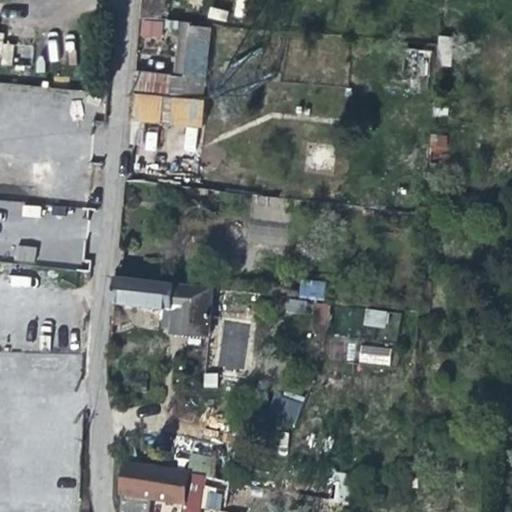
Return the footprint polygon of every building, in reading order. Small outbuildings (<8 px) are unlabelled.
[(166,0),(139,0),(138,18),(164,20),(166,0)] [(140,36),(160,38),(162,22),(142,20),(140,36)] [(201,126),(210,26),(178,23),(174,74),(136,71),(132,120),(201,126)] [(451,66),(452,37),(438,36),(438,65),(451,66)] [(418,62),(432,63),(434,45),(420,44),(418,62)] [(407,122),(404,159),(426,161),(428,124),(407,122)] [(172,153),(197,153),(196,129),(172,130),(172,153)] [(446,158),(447,134),(429,133),(428,157),(446,158)] [(290,244),(287,196),(248,198),(251,246),(290,244)] [(300,279),(299,297),(323,300),(325,281),(300,279)] [(113,280),(111,305),(169,311),(171,286),(113,280)] [(329,331),(329,305),(314,304),(314,330),(329,331)] [(364,327),(387,327),(388,310),(365,309),(364,327)] [(359,344),(357,362),(389,365),(391,347),(359,344)] [(303,399),(276,391),(266,422),(293,430),(303,399)] [(121,497),(181,506),(186,476),(126,466),(121,497)] [(192,472),(182,511),(198,511),(206,475),(192,472)] [(203,507),(221,508),(222,489),(204,488),(203,507)]
